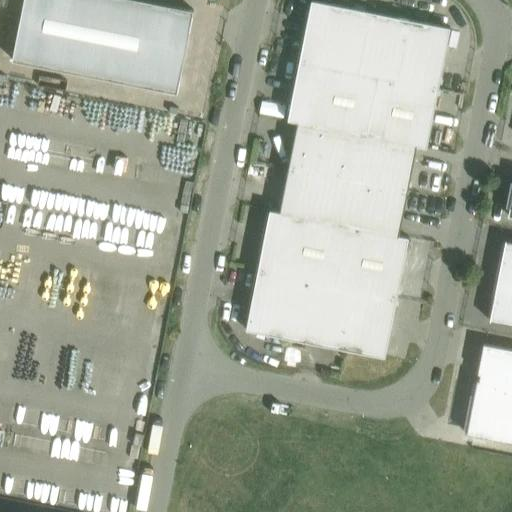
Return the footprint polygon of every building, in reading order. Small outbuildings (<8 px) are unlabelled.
[(24,0),(13,60),(155,88),(155,86),(160,87),(175,90),(178,78),(186,41),(187,42),(194,10),(142,0),(24,0)] [(312,0),(300,60),(359,72),(371,12),(312,0)] [(410,20),(371,12),(359,72),(379,76),(399,80),(410,20)] [(399,80),(439,88),(450,28),(410,20),(399,80)] [(288,120),(298,122),(298,121),(357,133),(367,135),(379,76),(359,72),(300,60),(288,120)] [(417,145),(417,146),(427,147),(439,88),(399,80),(379,76),(367,135),(417,145)] [(298,121),(298,122),(289,167),(348,178),(357,133),(298,121)] [(348,178),(408,190),(417,146),(417,145),(367,135),(357,133),(348,178)] [(289,167),(280,211),(280,212),(339,224),(348,178),(289,167)] [(339,224),(349,226),(399,236),(399,235),(408,190),(348,178),(339,224)] [(270,210),(258,269),(318,281),(337,285),(349,226),(339,224),(280,212),(280,211),(270,210)] [(337,285),(357,289),(397,297),(409,237),(399,235),(399,236),(349,226),(337,285)] [(511,241),(506,240),(498,280),(511,283),(511,241)] [(246,329),(306,341),(318,281),(258,269),(246,329)] [(511,283),(498,280),(490,321),(511,325),(511,283)] [(306,341),(345,349),(357,289),(337,285),(318,281),(306,341)] [(357,289),(345,349),(385,357),(397,297),(357,289)] [(478,373),(480,373),(479,380),(477,380),(467,434),(511,442),(511,349),(484,344),(478,373)]
